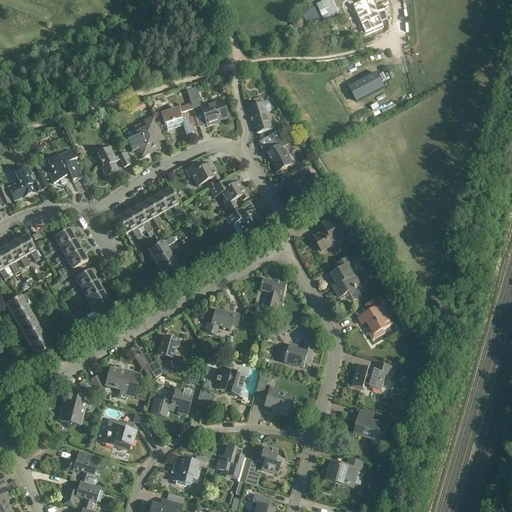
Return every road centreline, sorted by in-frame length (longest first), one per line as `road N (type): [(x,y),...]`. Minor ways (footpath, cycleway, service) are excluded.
road 1 (residential): [(0,410),(265,256),(282,255)]
road 2 (unclassified): [(0,138),(238,61)]
road 3 (residential): [(131,511),(152,465),(191,436),(252,429),(313,441)]
road 4 (residential): [(313,441),(333,342),(282,255)]
road 5 (residential): [(89,212),(200,148),(240,151)]
